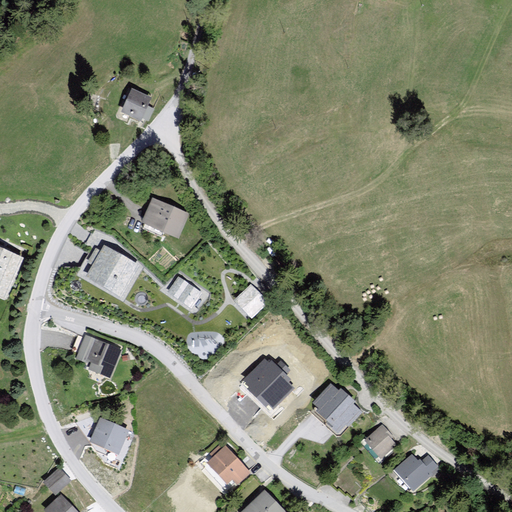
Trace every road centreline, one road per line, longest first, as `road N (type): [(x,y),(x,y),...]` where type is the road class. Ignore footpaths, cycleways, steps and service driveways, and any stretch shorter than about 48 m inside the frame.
road 1 (track): [(511,499),(394,419),(203,206),(162,125)]
road 2 (residential): [(34,304),(152,345),(268,464),(338,511)]
road 3 (residential): [(117,511),(49,426),(34,381),(34,304)]
road 4 (residential): [(34,304),(66,220),(162,125)]
